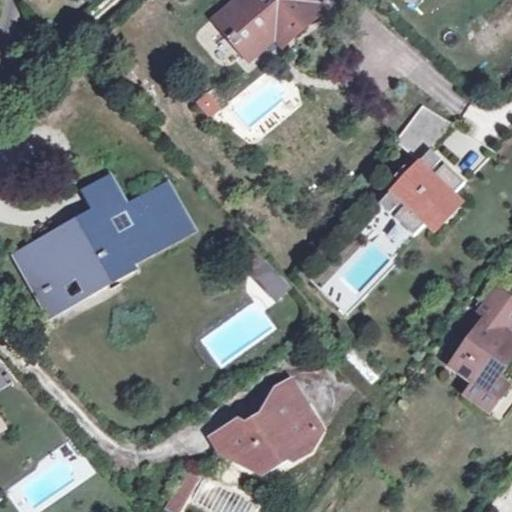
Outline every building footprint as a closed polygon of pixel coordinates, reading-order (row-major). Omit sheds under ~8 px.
[(317,14),(304,0),(244,0),(217,24),(247,60),(275,36),(285,27),(292,36),(317,14)] [(275,36),(282,44),(292,36),(285,27),(275,36)] [(208,118),(220,108),(208,93),(195,102),(208,118)] [(417,108),(406,124),(426,143),(431,147),(449,128),(417,108)] [(406,124),(396,139),(414,155),(426,143),(406,124)] [(396,139),(392,143),(415,165),(426,153),(431,147),(426,143),(414,155),(396,139)] [(390,181),(396,186),(376,207),(388,217),(392,213),(396,217),(392,221),(411,239),(423,227),(449,197),(461,184),(441,167),(438,171),(434,167),(437,163),(426,153),(415,165),(406,175),(400,170),(390,181)] [(105,178),(77,193),(89,216),(117,201),(105,178)] [(117,201),(89,216),(14,258),(36,296),(76,274),(88,295),(131,271),(129,268),(189,233),(165,188),(130,208),(140,227),(107,245),(97,227),(123,212),(117,201)] [(458,205),(449,197),(423,227),(432,235),(458,205)] [(249,251),(235,264),(247,277),(251,273),(262,284),(272,274),(249,251)] [(88,295),(76,274),(36,296),(48,318),(88,295)] [(272,274),(262,284),(278,301),(287,291),(272,274)] [(478,317),(484,321),(448,371),(470,388),(482,396),(496,376),(511,353),(511,341),(506,336),(511,327),(511,306),(498,295),(495,294),(478,317)] [(470,388),(461,400),(486,417),(510,385),(496,376),(482,396),(470,388)] [(291,383),(275,392),(306,409),(291,383)] [(250,433),(237,424),(220,455),(220,457),(247,470),(253,472),(261,472),(268,470),(284,459),(293,464),(301,450),(310,455),(319,438),(315,434),(318,428),(306,409),(275,392),(262,417),(266,422),(250,433)] [(237,424),(211,441),(220,455),(237,424)] [(165,511),(184,511),(202,478),(184,468),(162,511),(165,511)]
